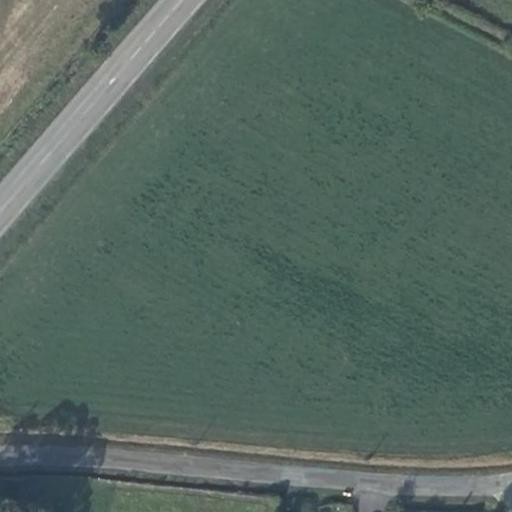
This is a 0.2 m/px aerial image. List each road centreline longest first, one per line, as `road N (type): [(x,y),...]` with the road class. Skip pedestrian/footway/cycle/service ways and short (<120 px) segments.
road 1 (unclassified): [(0,461),(511,484)]
road 2 (tertiary): [(0,211),(182,0)]
